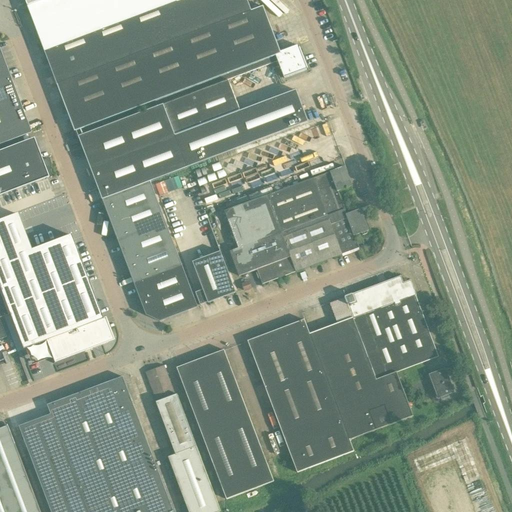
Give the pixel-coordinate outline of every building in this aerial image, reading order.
[(46,0),(28,7),(77,137),(278,62),(284,79),(308,71),(299,47),(281,54),(263,7),(251,12),(246,0),(46,0)] [(0,144),(30,133),(0,53),(0,144)] [(209,123),(212,121),(239,112),(228,82),(164,106),(175,136),(209,123)] [(150,182),(308,124),(296,91),(239,112),(212,121),(209,123),(175,136),(164,106),(79,137),(103,200),(150,182)] [(0,150),(0,195),(49,177),(49,169),(48,159),(42,162),(33,138),(0,150)] [(331,173),(338,192),(352,187),(345,168),(331,173)] [(338,192),(331,173),(225,212),(238,249),(230,252),(239,276),(256,270),(262,284),(359,248),(355,236),(362,233),(363,236),(368,234),(366,231),(368,231),(361,211),(347,216),(338,192)] [(150,182),(103,200),(146,315),(159,321),(197,306),(150,182)] [(16,213),(0,219),(0,298),(6,315),(8,315),(21,350),(24,349),(32,346),(45,341),(51,358),(53,363),(85,351),(84,350),(92,347),(92,349),(113,341),(104,318),(102,319),(70,235),(30,250),(16,213)] [(235,292),(220,251),(192,261),(207,303),(235,292)] [(403,391),(396,373),(438,357),(415,296),(410,281),(403,284),(400,277),(345,298),(353,318),(310,334),(304,320),(224,350),(245,406),(274,482),(354,452),(350,440),(413,417),(408,404),(405,398),(403,391)] [(245,291),(251,288),(249,282),(243,284),(245,291)] [(227,500),(274,482),(245,406),(224,350),(177,368),(227,500)] [(188,511),(220,511),(221,511),(177,394),(175,395),(164,366),(146,373),(156,402),(175,455),(168,457),(188,511)] [(433,387),(450,381),(445,369),(427,376),(429,381),(431,381),(433,387)] [(173,511),(122,377),(47,405),(51,415),(19,427),(51,511),(173,511)] [(450,381),(433,387),(435,394),(434,394),(436,400),(454,393),(450,381)] [(405,398),(406,398),(412,395),(409,389),(403,391),(405,398)] [(408,404),(414,402),(412,395),(406,398),(405,398),(408,404)] [(40,511),(8,426),(0,428),(0,511),(40,511)]
